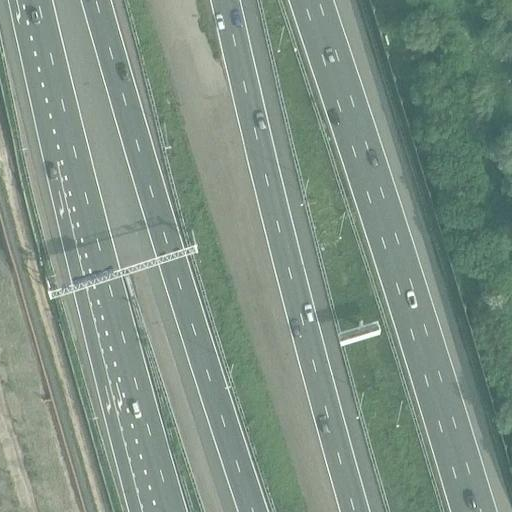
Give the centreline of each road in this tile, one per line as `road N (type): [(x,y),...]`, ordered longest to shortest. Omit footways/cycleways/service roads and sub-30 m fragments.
road 1 (motorway): [(463,511),(303,0)]
road 2 (motorway): [(96,0),(252,511)]
road 3 (motorway): [(37,0),(171,511)]
road 4 (motorway): [(354,511),(224,0)]
